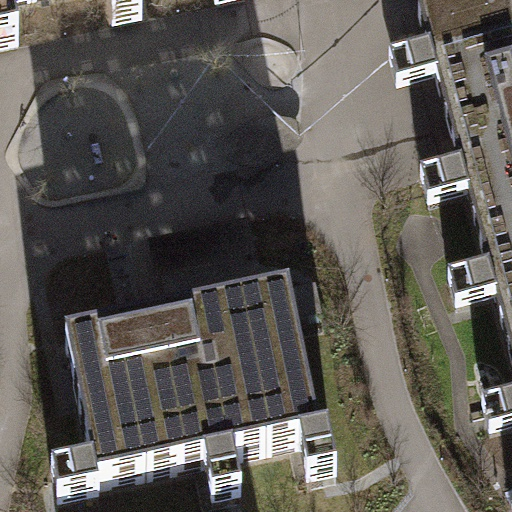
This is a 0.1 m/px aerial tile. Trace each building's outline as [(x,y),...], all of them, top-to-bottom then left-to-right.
[(0,0),(0,53),(19,49),(12,9),(54,0),(0,0)] [(107,0),(114,29),(142,23),(137,0),(214,0),(217,8),(246,2),(245,0),(107,0)] [(511,7),(510,0),(474,0),(419,15),(429,52),(384,64),(393,97),(438,85),(461,171),(421,181),(429,210),(468,200),(488,274),(449,285),(457,312),(496,301),(509,351),(511,349),(511,7)] [(250,221),(149,242),(157,278),(258,256),(250,221)] [(289,303),(65,350),(92,475),(47,484),(52,511),(67,511),(98,506),(96,494),(199,472),(208,511),(236,506),(228,466),(294,452),(303,495),(333,489),(324,446),(319,447),(289,303)] [(511,349),(509,351),(511,361),(511,407),(487,414),(493,438),(511,432),(511,349)]
